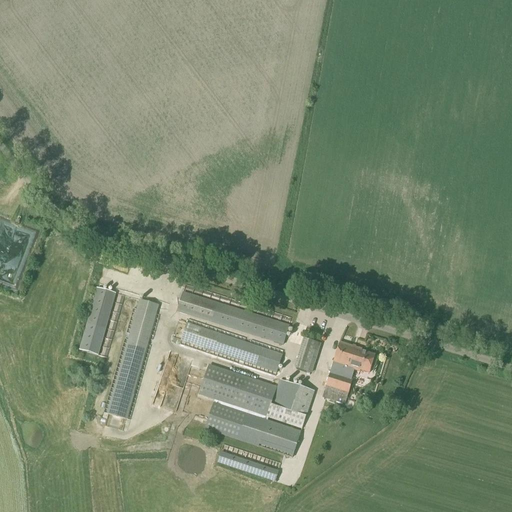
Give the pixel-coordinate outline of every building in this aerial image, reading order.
[(78,351),(98,357),(116,295),(96,289),(78,351)] [(282,346),(289,326),(182,293),(176,313),(282,346)] [(133,395),(158,306),(139,300),(113,390),(133,395)] [(110,327),(114,329),(118,321),(114,319),(110,327)] [(276,374),(282,355),(186,323),(180,342),(276,374)] [(311,374),(320,345),(303,340),(294,369),(311,374)] [(332,362),(353,369),(367,374),(373,356),(359,352),(360,350),(338,344),(332,362)] [(349,381),(353,369),(332,362),(321,398),(343,405),(350,382),(349,381)] [(173,363),(174,386),(181,385),(181,384),(189,384),(189,379),(194,379),(194,363),(173,363)] [(277,388),(208,365),(198,396),(214,401),(204,430),(258,448),(258,446),(290,456),(290,458),(292,459),(301,433),(267,421),(268,419),(301,430),(314,392),(279,381),(277,388)] [(352,375),(356,381),(361,379),(357,372),(352,375)] [(123,431),(129,433),(133,419),(127,417),(123,431)] [(216,463),(275,483),(278,472),(220,452),(216,463)]
